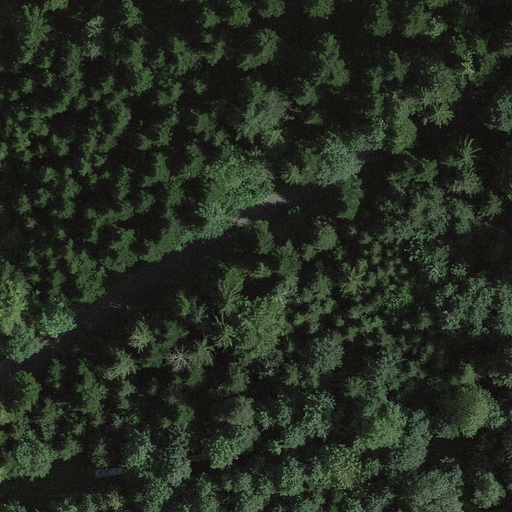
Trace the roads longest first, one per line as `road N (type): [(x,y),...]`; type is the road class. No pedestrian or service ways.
road 1 (unclassified): [(0,379),(132,275),(511,74)]
road 2 (track): [(0,496),(511,420)]
